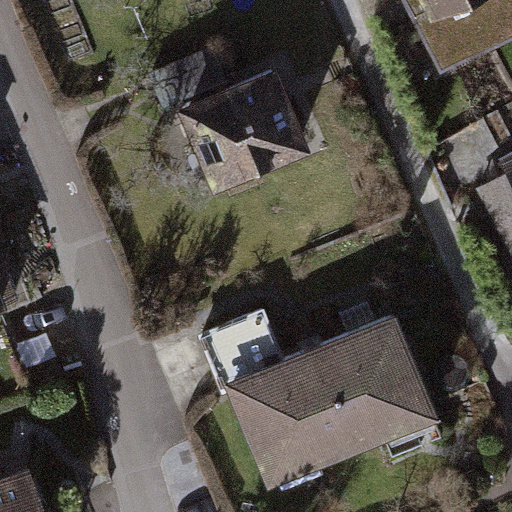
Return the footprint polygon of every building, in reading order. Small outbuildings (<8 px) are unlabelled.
[(511,0),(415,0),(445,57),(511,22),(511,0)] [(218,175),(302,140),(273,70),(189,106),(218,175)] [(511,153),(508,155),(511,162),(511,171),(502,176),(511,195),(511,203),(496,212),(511,241),(511,153)] [(0,302),(13,297),(0,264),(0,302)] [(393,313),(284,359),(263,308),(203,333),(225,387),(234,383),(272,474),(431,406),(393,313)] [(54,511),(44,511),(27,471),(0,482),(0,511),(54,511)]
